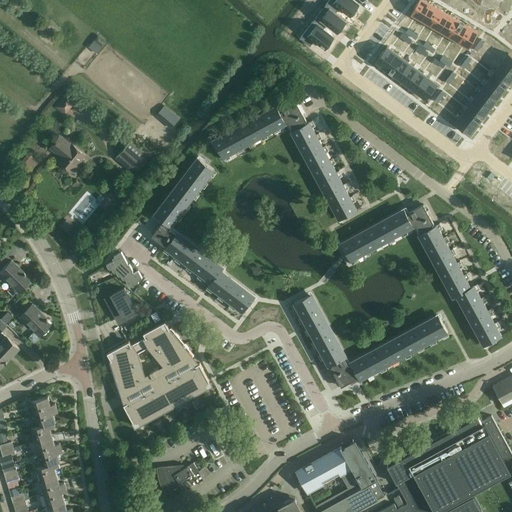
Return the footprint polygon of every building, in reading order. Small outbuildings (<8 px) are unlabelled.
[(328,0),(325,5),(329,8),(329,7),(346,20),(335,12),(339,7),(350,15),(352,13),(353,14),(358,7),(357,6),(359,4),(353,0),(328,0)] [(425,0),(418,0),(411,13),(421,19),(430,3),(425,0)] [(430,3),(421,19),(430,24),(440,8),(430,3)] [(325,5),(312,22),(316,25),(317,24),(323,28),(326,23),(337,32),(346,20),(329,7),(329,8),(325,5)] [(440,8),(430,24),(440,30),(449,14),(440,8)] [(449,14),(440,30),(449,35),(458,19),(449,14)] [(458,19),(449,35),(458,41),(468,25),(458,19)] [(312,22),(300,38),(309,45),(314,40),(324,48),(326,45),(327,46),(333,40),(331,39),(333,36),(323,28),(317,24),(316,25),(312,22)] [(468,25),(458,41),(468,47),(477,31),(468,25)] [(387,46),(376,61),(384,67),(396,52),(387,46)] [(396,52),(384,67),(392,73),(404,58),(396,52)] [(511,55),(508,53),(501,62),(511,69),(511,55)] [(404,58),(392,73),(401,79),(412,64),(404,58)] [(511,69),(501,62),(495,70),(510,82),(511,78),(511,69)] [(412,64),(401,79),(409,85),(420,71),(412,64)] [(495,70),(488,79),(503,90),(510,82),(495,70)] [(420,71),(409,85),(417,92),(428,77),(420,71)] [(417,92),(426,98),(437,83),(428,77),(417,92)] [(488,79),(482,87),(496,99),(503,90),(488,79)] [(482,87),(475,96),(490,107),(496,99),(482,87)] [(67,93),(54,107),(64,114),(65,113),(66,113),(75,104),(74,103),(76,101),(67,93)] [(475,96),(469,105),(483,116),(490,107),(475,96)] [(280,110),(286,123),(289,121),(294,130),(307,123),(306,121),(307,120),(297,100),(280,110)] [(264,111),(274,129),(286,123),(280,110),(279,107),(278,107),(276,104),(264,111)] [(164,105),(156,116),(171,129),(179,118),(164,105)] [(469,105),(462,113),(477,124),(483,116),(469,105)] [(251,118),(250,118),(261,137),(274,129),(264,111),(251,118)] [(462,113),(455,122),(470,133),(477,124),(462,113)] [(250,118),(238,125),(249,143),(261,137),(250,118)] [(291,131),(298,145),(317,134),(310,121),(307,123),(294,130),(291,131)] [(227,131),(226,132),(236,150),(249,143),(238,125),(228,130),(227,131)] [(220,135),(214,138),(215,141),(221,152),(224,157),(235,150),(236,150),(226,132),(220,135)] [(298,145),(305,157),(324,147),(317,134),(298,145)] [(72,171),(85,154),(73,144),(72,145),(61,135),(51,147),(63,156),(59,161),(72,171)] [(130,141),(117,156),(130,167),(136,172),(149,157),(140,149),(130,141)] [(305,157),(311,169),(330,158),(324,147),(305,157)] [(190,166),(192,168),(206,180),(214,169),(200,158),(197,156),(190,166)] [(311,169),(318,182),(337,172),(330,158),(311,169)] [(181,177),(184,179),(198,190),(206,180),(192,168),(190,166),(181,177)] [(318,182),(325,194),(344,184),(337,172),(318,182)] [(173,188),(176,190),(190,201),(198,190),(184,179),(181,177),(173,188)] [(325,194),(332,208),(351,197),(344,184),(325,194)] [(173,188),(163,201),(181,213),(190,201),(176,190),(173,188)] [(351,197),(332,208),(338,219),(357,209),(351,197)] [(155,211),(154,213),(156,215),(163,221),(171,226),(181,213),(163,201),(155,211)] [(407,213),(414,226),(417,225),(421,232),(434,225),(433,224),(435,223),(424,204),(407,213)] [(403,207),(391,214),(402,233),(414,226),(407,213),(405,210),(404,207),(403,207)] [(379,221),(378,221),(388,240),(402,233),(391,214),(379,221)] [(67,218),(60,226),(63,228),(67,231),(67,232),(67,231),(69,229),(73,224),(67,218)] [(166,243),(168,244),(175,232),(169,228),(171,226),(163,221),(152,235),(165,245),(166,243)] [(378,221),(366,228),(367,231),(376,247),(388,240),(378,221)] [(418,234),(425,246),(444,236),(437,224),(435,224),(434,225),(421,232),(418,234)] [(354,234),(353,235),(364,254),(364,253),(376,247),(367,231),(366,228),(354,234)] [(166,246),(165,247),(176,255),(189,238),(188,238),(178,230),(176,233),(168,244),(166,246)] [(353,235),(341,241),(341,242),(343,244),(348,254),(351,260),(364,254),(353,235)] [(444,236),(425,246),(425,248),(432,259),(435,257),(451,249),(444,236)] [(189,238),(176,255),(187,264),(200,247),(189,238)] [(200,247),(187,264),(199,273),(212,256),(200,247)] [(432,259),(439,273),(458,262),(451,249),(435,257),(432,259)] [(142,278),(139,270),(134,273),(133,270),(130,264),(128,264),(122,251),(114,256),(115,257),(112,258),(113,260),(106,264),(109,269),(111,268),(113,272),(116,271),(118,276),(120,275),(122,279),(125,278),(127,283),(129,282),(132,286),(139,282),(138,280),(142,278)] [(212,256),(199,273),(201,275),(211,282),(220,271),(222,269),(222,268),(224,265),(212,256)] [(0,273),(18,291),(30,279),(11,260),(0,270),(0,273)] [(458,262),(439,273),(445,284),(464,274),(458,262)] [(220,271),(211,282),(208,285),(220,294),(234,278),(222,269),(220,271)] [(464,274),(445,284),(446,285),(452,297),(456,296),(459,294),(471,287),(464,274)] [(232,280),(220,294),(231,303),(244,286),(234,278),(232,280)] [(459,294),(456,296),(457,299),(462,307),(481,297),(474,285),(471,287),(459,294)] [(244,286),(231,303),(243,312),(247,306),(254,297),(256,294),(245,287),(244,286)] [(125,288),(105,298),(117,320),(121,318),(123,321),(139,313),(128,294),(125,288)] [(294,303),(301,315),(319,304),(313,293),(294,303)] [(481,297),(462,307),(462,308),(468,319),(487,309),(481,297)] [(20,316),(35,331),(39,335),(50,324),(38,312),(40,310),(33,303),(20,316)] [(301,315),(307,326),(325,316),(319,304),(301,315)] [(468,319),(476,332),(495,322),(487,309),(468,319)] [(8,311),(0,319),(5,324),(13,316),(8,311)] [(438,313),(426,319),(436,338),(437,338),(448,332),(445,326),(440,316),(439,316),(438,313)] [(307,326),(313,337),(331,327),(325,316),(307,326)] [(426,319),(414,326),(415,329),(424,345),(436,338),(426,319)] [(165,321),(143,333),(145,337),(131,344),(129,340),(107,352),(111,360),(109,361),(120,395),(124,393),(127,399),(123,401),(136,426),(211,384),(200,363),(196,365),(191,356),(194,355),(170,327),(169,327),(165,321)] [(495,322),(476,332),(483,345),(486,343),(486,344),(495,339),(496,338),(502,335),(495,322)] [(400,333),(410,352),(424,345),(414,326),(400,333)] [(313,337),(320,350),(339,340),(331,327),(313,337)] [(400,333),(387,340),(397,359),(410,352),(400,333)] [(7,336),(0,343),(0,367),(1,368),(20,348),(7,336)] [(320,350),(328,365),(332,363),(344,357),(347,355),(339,340),(320,350)] [(375,347),(385,366),(397,359),(387,340),(375,347)] [(375,347),(362,354),(372,373),(385,366),(375,347)] [(350,360),(352,363),(358,374),(360,379),(372,373),(362,354),(350,360)] [(354,376),(358,374),(352,363),(349,365),(344,357),(332,363),(333,365),(331,366),(342,386),(355,378),(354,376)] [(511,374),(493,385),(504,406),(511,402),(511,374)] [(28,411),(30,416),(57,408),(56,403),(51,404),(49,396),(30,401),(32,409),(28,411)] [(57,408),(30,416),(31,420),(35,418),(38,426),(54,422),(56,421),(54,413),(59,412),(57,408)] [(394,503),(378,511),(482,511),(474,496),(472,497),(470,493),(503,475),(510,472),(511,470),(511,453),(497,425),(491,415),(483,420),(481,421),(479,419),(478,416),(455,428),(452,430),(444,435),(395,461),(398,466),(407,483),(405,484),(390,492),(388,492),(388,493),(400,487),(408,503),(407,504),(398,508),(397,509),(394,503)] [(29,429),(26,430),(27,430),(28,435),(32,433),(35,441),(53,436),(51,428),(55,427),(54,423),(54,422),(38,426),(35,427),(29,429)] [(35,441),(38,454),(62,447),(60,442),(55,444),(53,436),(35,441)] [(308,491),(319,485),(341,473),(348,487),(315,504),(318,511),(352,511),(385,495),(355,439),(297,470),(301,478),(299,479),(302,485),(304,484),(308,491)] [(0,444),(0,445),(2,451),(14,448),(12,441),(0,444)] [(62,447),(38,454),(42,466),(58,461),(60,461),(58,453),(63,452),(62,447)] [(2,451),(4,457),(16,453),(14,448),(2,451)] [(2,464),(4,471),(6,477),(18,474),(14,461),(2,464)] [(40,467),(35,468),(36,470),(39,480),(57,475),(55,467),(60,466),(58,462),(58,461),(42,466),(40,467)] [(167,494),(170,498),(185,488),(181,483),(194,474),(199,470),(193,461),(185,467),(184,466),(159,469),(159,474),(160,478),(162,482),(163,486),(165,490),(167,494)] [(6,477),(7,483),(20,480),(18,474),(6,477)] [(39,480),(43,493),(66,486),(65,482),(60,483),(57,475),(39,480)] [(43,493),(47,506),(65,501),(63,493),(67,491),(66,486),(43,493)] [(17,488),(9,490),(11,496),(18,494),(17,488)] [(11,496),(13,502),(25,499),(23,492),(18,494),(11,496)] [(394,497),(399,507),(400,506),(404,504),(399,495),(394,497)] [(303,511),(295,496),(278,505),(278,506),(271,510),(267,511),(303,511)] [(13,502),(16,511),(26,511),(29,511),(25,499),(13,502)] [(47,506),(48,511),(73,511),(74,511),(72,507),(67,509),(65,501),(47,506)]
